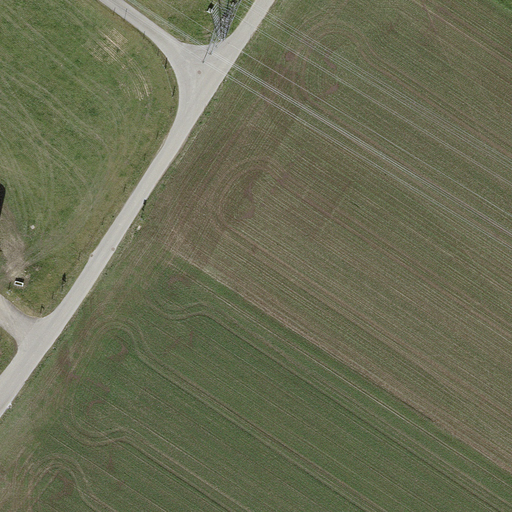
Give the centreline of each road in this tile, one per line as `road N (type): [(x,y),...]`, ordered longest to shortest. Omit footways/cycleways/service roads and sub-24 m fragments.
road 1 (residential): [(213,80),(0,394)]
road 2 (track): [(213,80),(112,0)]
